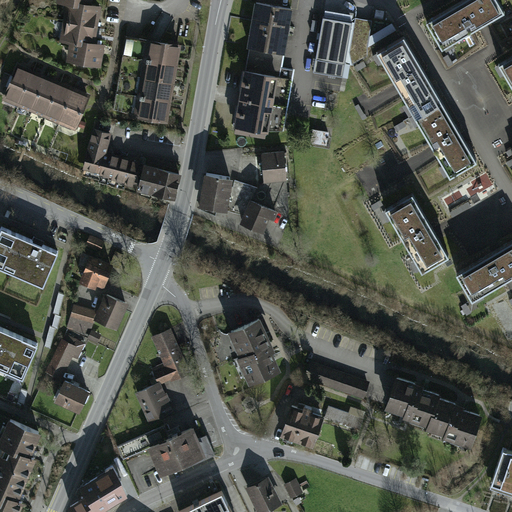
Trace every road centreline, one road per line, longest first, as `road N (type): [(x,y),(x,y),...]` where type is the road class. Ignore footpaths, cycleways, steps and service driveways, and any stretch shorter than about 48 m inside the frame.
road 1 (residential): [(125,511),(158,490),(266,449),(462,511)]
road 2 (track): [(511,348),(180,208)]
road 3 (tertiary): [(163,260),(53,511)]
road 4 (tertiary): [(166,251),(220,0)]
road 5 (tertiary): [(0,189),(163,260)]
